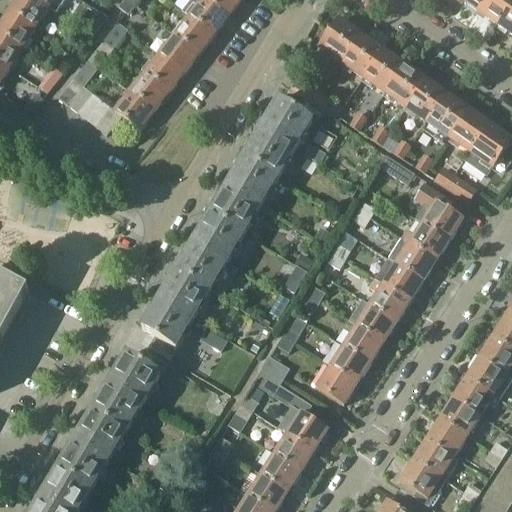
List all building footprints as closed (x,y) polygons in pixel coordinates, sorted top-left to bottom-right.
[(35,0),(18,0),(10,13),(38,30),(51,10),(35,0)] [(35,0),(51,10),(57,14),(66,0),(35,0)] [(126,0),(125,0),(118,9),(126,15),(129,18),(137,8),(126,0)] [(205,0),(192,0),(183,13),(189,17),(215,38),(230,19),(205,0)] [(205,0),(230,19),(244,0),(205,0)] [(459,0),(478,13),(486,0),(459,0)] [(511,0),(486,0),(478,13),(499,28),(511,9),(511,0)] [(511,9),(499,28),(511,36),(511,9)] [(10,13),(0,29),(0,34),(25,50),(38,30),(10,13)] [(189,17),(174,36),(200,57),(215,38),(189,17)] [(339,23),(320,51),(343,67),(362,39),(339,23)] [(118,25),(112,34),(121,42),(128,33),(118,25)] [(0,34),(0,62),(12,70),(25,50),(0,34)] [(112,34),(104,43),(114,51),(121,42),(112,34)] [(174,36),(159,56),(186,76),(200,57),(174,36)] [(362,39),(343,67),(364,81),(383,54),(362,39)] [(104,43),(97,53),(106,61),(114,51),(104,43)] [(97,53),(89,62),(99,70),(106,61),(97,53)] [(383,54),(364,81),(386,96),(405,69),(383,54)] [(159,56),(144,75),(171,95),(186,76),(159,56)] [(0,62),(0,88),(12,70),(0,62)] [(89,62),(82,72),(91,80),(99,70),(89,62)] [(405,69),(386,96),(407,111),(426,84),(405,69)] [(54,71),(39,90),(48,96),(49,95),(63,77),(54,71)] [(82,72),(75,82),(84,89),(91,80),(82,72)] [(144,75),(130,94),(156,114),(171,95),(144,75)] [(298,82),(291,92),(315,109),(322,98),(299,81),(298,82)] [(75,82),(67,91),(77,99),(84,89),(75,82)] [(426,84),(407,111),(429,126),(448,98),(426,84)] [(77,99),(68,109),(78,117),(94,97),(84,89),(77,99)] [(67,91),(59,102),(68,109),(77,99),(67,91)] [(130,94),(115,113),(122,119),(121,120),(141,135),(156,114),(130,94)] [(94,97),(78,117),(88,124),(103,104),(94,97)] [(322,98),(315,109),(323,115),(330,103),(322,98)] [(429,126),(423,134),(445,148),(450,141),(469,113),(448,98),(429,126)] [(103,104),(88,124),(97,131),(112,111),(103,104)] [(257,140),(244,161),(278,181),(312,124),(278,104),(265,125),(257,140)] [(112,111),(97,131),(106,138),(107,138),(121,120),(122,119),(115,113),(112,111)] [(469,113),(450,141),(472,156),(491,128),(469,113)] [(356,116),(349,129),(358,134),(366,122),(356,116)] [(472,156),(467,164),(487,178),(492,170),(511,143),(491,128),(472,156)] [(379,130),(371,141),(381,147),(388,136),(379,130)] [(401,144),(394,156),(403,161),(410,150),(401,144)] [(308,146),(302,157),(317,166),(323,155),(320,153),(319,153),(311,148),(308,146)] [(423,158),(415,169),(425,175),(432,164),(423,158)] [(385,159),(378,170),(407,189),(414,177),(385,159)] [(223,196),(210,218),(244,238),(278,181),(244,161),(231,182),(223,196)] [(436,183),(447,190),(455,180),(443,173),(436,183)] [(455,180),(447,190),(469,204),(476,194),(455,180)] [(424,187),(415,202),(431,213),(422,226),(450,243),(464,222),(443,209),(448,203),(424,187)] [(338,208),(336,210),(343,215),(349,206),(342,202),(338,208)] [(363,206),(358,214),(370,222),(375,213),(363,206)] [(358,214),(352,224),(364,232),(370,222),(358,214)] [(189,253),(176,274),(210,294),(222,301),(239,273),(227,266),(244,238),(210,218),(197,239),(189,253)] [(407,235),(403,243),(437,264),(450,243),(422,226),(414,239),(407,235)] [(321,231),(314,242),(323,248),(331,236),(321,231)] [(400,241),(387,261),(424,284),(437,264),(403,243),(400,241)] [(338,248),(333,257),(344,264),(350,255),(338,248)] [(333,257),(327,267),(339,274),(344,264),(333,257)] [(387,261),(374,282),(411,305),(424,284),(387,261)] [(142,330),(141,331),(155,339),(175,352),(179,345),(184,349),(191,336),(186,333),(210,294),(176,274),(164,295),(155,309),(142,330)] [(0,345),(10,327),(28,294),(28,293),(0,278),(0,345)] [(374,282),(367,292),(376,298),(369,309),(397,326),(411,305),(374,282)] [(314,288),(308,297),(321,305),(326,295),(314,288)] [(308,297),(303,306),(305,307),(311,311),(315,314),(321,305),(308,297)] [(361,304),(348,324),(356,329),(384,346),(397,326),(369,309),(361,304)] [(511,323),(505,319),(491,340),(511,353),(511,323)] [(289,327),(282,339),(294,346),(302,334),(301,334),(289,327)] [(356,329),(342,349),(371,367),(384,346),(356,329)] [(217,337),(211,349),(221,355),(228,344),(217,337)] [(155,339),(148,350),(169,362),(170,360),(175,352),(155,339)] [(282,339),(276,348),(288,356),(294,346),(282,339)] [(511,353),(491,340),(478,360),(506,378),(511,369),(511,353)] [(255,347),(249,356),(254,359),(256,361),(264,348),(257,344),(255,347)] [(342,349),(329,370),(358,388),(371,367),(342,349)] [(146,355),(140,365),(160,377),(166,367),(146,355)] [(104,394),(92,415),(126,435),(129,429),(134,432),(142,420),(137,417),(160,377),(140,365),(126,357),(125,359),(113,379),(104,394)] [(269,359),(263,369),(283,382),(290,371),(277,363),(269,359)] [(478,360),(466,381),(499,402),(511,382),(511,381),(506,378),(478,360)] [(329,370),(316,390),(345,409),(358,388),(329,370)] [(260,374),(252,386),(273,399),(280,387),(260,374)] [(466,381),(452,401),(480,419),(488,406),(494,410),(499,402),(466,381)] [(245,399),(240,407),(253,415),(258,407),(245,399)] [(452,401),(439,422),(467,440),(480,419),(452,401)] [(240,407),(233,418),(246,425),(253,415),(240,407)] [(292,409),(278,431),(287,436),(315,454),(329,433),(300,415),(292,409)] [(70,450),(58,471),(92,492),(126,435),(92,415),(79,436),(70,450)] [(233,418),(227,428),(240,436),(246,425),(233,418)] [(439,422),(426,442),(454,460),(467,440),(439,422)] [(287,436),(274,456),(303,473),(315,454),(287,436)] [(220,440),(215,448),(227,456),(232,448),(220,440)] [(426,442),(413,463),(445,483),(458,463),(454,460),(426,442)] [(496,446),(490,454),(501,462),(507,453),(496,446)] [(215,448),(208,459),(220,466),(227,456),(215,448)] [(490,454),(484,465),(495,472),(501,462),(490,454)] [(274,456),(261,477),(289,495),(303,473),(274,456)] [(413,463),(400,483),(404,486),(422,498),(419,503),(429,510),(430,509),(434,508),(441,497),(440,492),(445,483),(413,463)] [(33,511),(80,511),(92,492),(58,471),(45,492),(36,507),(33,511)] [(511,476),(504,471),(497,481),(511,491),(511,476)] [(261,477),(248,497),(271,511),(277,511),(289,495),(261,477)] [(511,491),(497,481),(490,492),(511,506),(511,504),(511,491)] [(194,482),(189,491),(202,498),(207,489),(194,482)] [(468,487),(463,496),(475,503),(480,494),(475,491),(471,489),(468,487)] [(189,491),(183,500),(196,507),(202,498),(189,491)] [(490,492),(484,502),(498,511),(507,511),(511,506),(490,492)] [(463,496),(457,505),(467,511),(469,511),(475,503),(463,496)] [(271,511),(248,497),(238,511),(271,511)] [(498,511),(484,502),(477,511),(498,511)]
